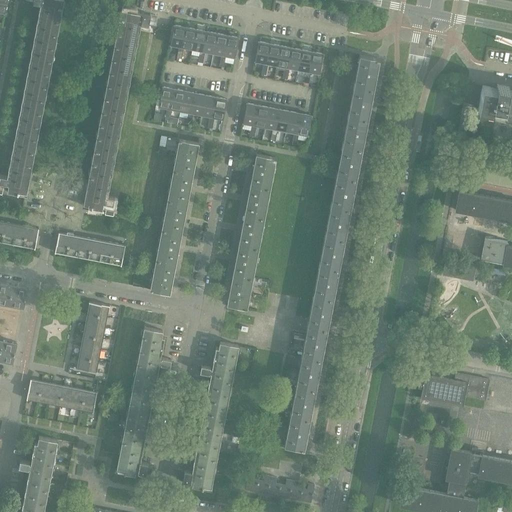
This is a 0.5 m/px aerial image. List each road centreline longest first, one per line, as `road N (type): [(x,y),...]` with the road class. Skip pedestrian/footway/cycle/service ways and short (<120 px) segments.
road 1 (residential): [(364,340),(428,13)]
road 2 (residential): [(212,511),(161,502),(194,306)]
road 3 (residential): [(194,306),(241,78)]
road 4 (residential): [(330,511),(364,340)]
road 5 (residential): [(194,306),(40,276)]
road 6 (residential): [(364,340),(511,369)]
